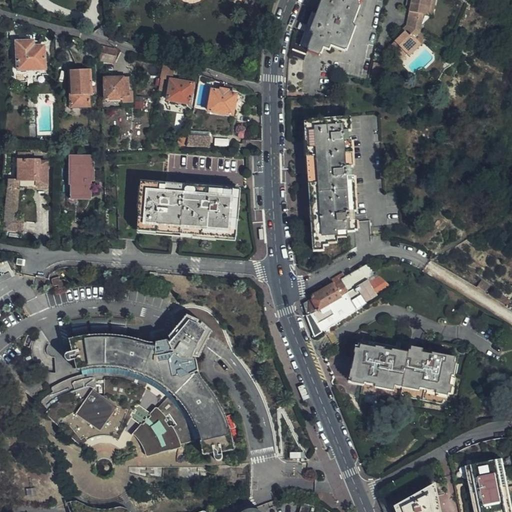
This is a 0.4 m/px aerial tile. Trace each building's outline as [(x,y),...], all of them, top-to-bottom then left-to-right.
[(352,24),(359,6),(358,5),(359,0),(325,0),(307,48),(321,54),(323,48),(329,50),(331,45),(345,50),(354,25),(352,24)] [(412,8),(408,25),(423,33),(426,16),(428,7),(433,9),(434,0),(411,0),(412,1),(414,1),(412,8)] [(428,7),(426,16),(436,18),(439,0),(434,0),(433,9),(428,7)] [(408,25),(402,30),(398,34),(401,38),(396,42),(388,49),(396,58),(403,52),(406,56),(418,45),(414,40),(423,33),(408,25)] [(401,38),(398,34),(393,38),(396,42),(401,38)] [(33,41),(15,41),(16,70),(43,70),(43,45),(32,45),(33,41)] [(98,48),(99,60),(113,63),(116,49),(98,43),(98,48)] [(421,49),(418,45),(406,56),(409,59),(421,49)] [(403,52),(396,58),(400,62),(406,56),(403,52)] [(175,80),(177,68),(163,63),(160,80),(165,81),(169,81),(169,80),(175,80)] [(91,86),(90,70),(68,70),(70,106),(88,106),(87,86),(91,86)] [(127,91),(126,77),(114,77),(104,78),(105,99),(122,99),(122,102),(131,102),(131,92),(127,91)] [(169,80),(169,81),(166,99),(168,100),(186,103),(188,103),(191,83),(183,82),(177,81),(175,80),(169,80)] [(233,114),(236,94),(228,92),(229,90),(221,89),(220,91),(212,89),(208,110),(233,114)] [(344,97),(329,97),(304,97),(315,247),(328,246),(328,241),(337,240),(337,235),(346,235),(347,248),(355,247),(344,97)] [(186,148),(188,137),(178,136),(175,148),(186,147),(186,148)] [(186,148),(210,148),(210,136),(189,136),(188,137),(186,148)] [(245,149),(248,150),(262,150),(262,140),(246,140),(246,144),(239,144),(239,149),(245,149)] [(93,180),(92,157),(68,158),(69,184),(71,184),(71,196),(90,196),(90,181),(93,180)] [(37,185),(48,186),(48,162),(38,162),(38,160),(18,160),(17,180),(37,181),(37,185)] [(236,240),(240,193),(166,185),(168,162),(115,167),(116,183),(120,238),(138,240),(139,230),(236,240)] [(8,219),(17,221),(18,190),(47,189),(48,186),(37,185),(37,181),(17,180),(9,180),(8,219)] [(26,222),(17,221),(8,219),(6,232),(24,234),(26,222)] [(392,287),(365,264),(310,296),(310,298),(316,309),(307,314),(316,336),(392,287)] [(65,285),(65,281),(64,279),(61,279),(59,277),(57,277),(54,277),(52,278),(52,282),(54,284),(57,284),(58,288),(60,288),(64,287),(65,285)] [(316,309),(310,298),(306,300),(307,314),(316,309)] [(118,438),(130,418),(137,405),(143,393),(142,391),(147,382),(166,397),(154,412),(152,411),(148,414),(139,426),(133,433),(143,445),(148,452),(174,446),(179,446),(182,446),(194,442),(194,440),(192,432),(187,421),(179,409),(182,406),(191,420),(197,432),(201,449),(203,456),(212,455),(213,458),(213,459),(216,461),(218,462),(221,459),(222,453),(223,453),(235,451),(233,442),(227,421),(220,403),(217,397),(209,387),(202,379),(199,375),(197,369),(196,358),(188,357),(188,354),(199,356),(213,331),(203,322),(201,325),(198,322),(199,319),(188,314),(170,335),(174,344),(174,345),(172,346),(171,346),(167,336),(149,339),(143,337),(133,334),(123,333),(108,332),(89,333),(70,337),(72,351),(66,353),(65,354),(64,357),(65,359),(67,361),(74,360),(77,370),(82,369),(83,373),(66,379),(61,381),(58,384),(59,388),(46,396),(40,400),(40,402),(64,425),(66,424),(80,441),(88,437),(103,433),(112,435),(118,438)] [(449,402),(457,365),(454,365),(455,359),(428,354),(428,355),(408,351),(408,353),(399,350),(399,349),(357,341),(349,381),(363,383),(361,392),(398,400),(398,403),(401,404),(402,396),(442,403),(442,400),(449,402)] [(137,405),(130,418),(139,426),(148,414),(137,405)] [(511,511),(511,489),(504,453),(462,462),(472,511),(511,511)] [(439,511),(434,481),(392,505),(395,511),(439,511)] [(132,511),(130,507),(127,504),(123,502),(119,501),(115,501),(107,504),(98,504),(80,499),(71,502),(73,508),(70,509),(70,511),(262,511),(260,511),(258,510),(252,511),(249,511),(132,511)]
